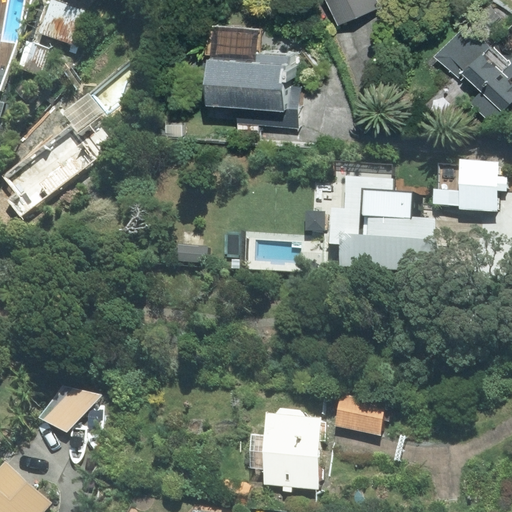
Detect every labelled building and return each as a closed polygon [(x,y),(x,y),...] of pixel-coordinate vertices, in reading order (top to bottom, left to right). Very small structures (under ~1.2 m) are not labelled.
[(89,9),(57,0),(52,0),(42,35),(79,45),(89,9)] [(331,0),(341,22),(383,5),(381,0),(331,0)] [(511,27),(496,42),(472,18),(438,52),(464,79),(471,71),(486,87),(473,99),(494,121),(508,108),(509,109),(511,105),(511,27)] [(47,78),(56,51),(38,46),(29,72),(47,78)] [(241,121),(302,126),(305,84),(296,83),(299,51),(265,48),(265,56),(219,52),(216,100),(243,102),(241,121)] [(4,200),(24,226),(133,141),(108,108),(82,127),(75,118),(0,176),(13,193),(4,200)] [(469,163),(465,212),(500,214),(504,165),(469,163)] [(348,270),(438,274),(441,222),(422,221),(423,195),(400,194),(400,181),(352,179),(350,211),(337,210),(335,246),(349,247),(348,270)] [(262,208),(262,191),(251,191),(250,207),(262,208)] [(69,432),(103,395),(77,371),(42,408),(69,432)] [(337,428),(383,439),(390,406),(344,397),(337,428)] [(311,422),(305,415),(287,414),(281,419),(273,418),(266,488),(321,493),(327,424),(311,422)] [(51,511),(56,506),(12,466),(0,479),(0,511),(51,511)]
